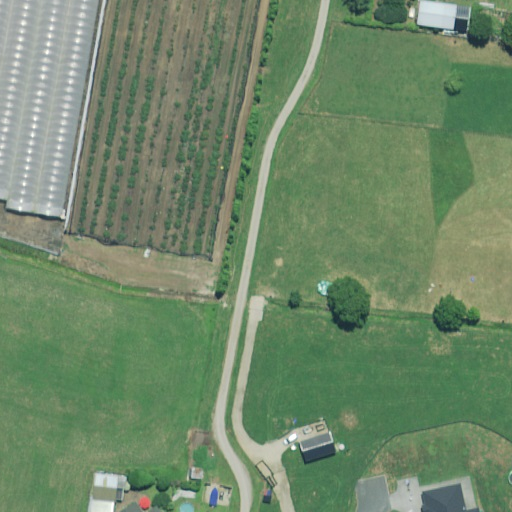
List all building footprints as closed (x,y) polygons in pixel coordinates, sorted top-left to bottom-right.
[(0,0),(0,198),(55,208),(91,0),(0,0)] [(457,6),(422,2),(419,26),(454,30),(457,6)] [(119,477),(97,475),(94,498),(91,498),(88,511),(113,511),(115,501),(122,502),(123,493),(118,492),(119,477)] [(467,511),(461,485),(422,494),(425,505),(422,506),(422,511),(478,511),(478,510),(467,511)] [(151,511),(144,511),(139,503),(125,511),(166,511),(163,505),(152,511),(151,511)]
